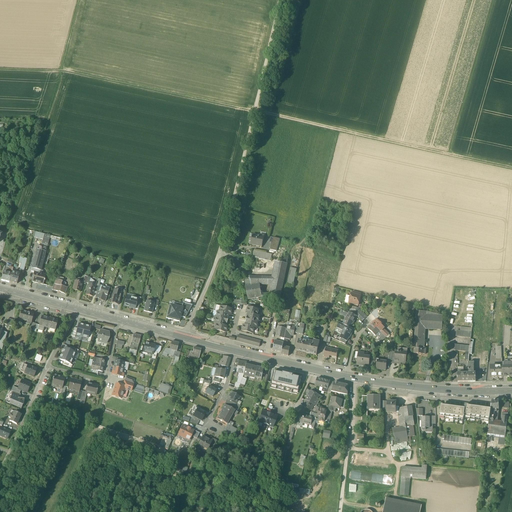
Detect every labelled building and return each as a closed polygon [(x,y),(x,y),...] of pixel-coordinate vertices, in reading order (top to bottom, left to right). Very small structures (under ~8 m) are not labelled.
[(259,236),(253,234),(250,244),(262,247),(264,235),(260,234),(259,236)] [(277,251),(280,239),(273,237),(270,250),(277,251)] [(37,250),(32,268),(40,270),(41,271),(41,270),(46,252),(37,250)] [(272,255),(252,251),(251,257),(271,262),(272,255)] [(271,294),(270,299),(279,300),(287,264),(281,263),(276,262),(273,277),(272,284),(271,294)] [(287,285),(293,286),(297,269),(291,268),(287,285)] [(12,271),(11,274),(9,282),(17,284),(19,274),(15,273),(16,272),(12,271)] [(9,273),(3,272),(1,281),(9,283),(9,282),(11,274),(9,273)] [(39,274),(34,272),(32,282),(43,285),(46,275),(39,274)] [(273,277),(249,276),(250,280),(251,284),(253,292),(261,290),(259,285),(259,283),(261,283),(272,284),(273,277)] [(95,282),(90,279),(90,278),(88,278),(86,283),(89,284),(87,289),(85,295),(93,297),(92,297),(93,293),(94,293),(94,292),(96,286),(96,283),(95,282)] [(82,282),(75,281),(73,290),(80,292),(82,282)] [(60,287),(54,284),(52,290),(65,294),(67,288),(61,286),(60,287)] [(261,290),(253,292),(251,284),(246,285),(249,299),(262,296),(261,294),(261,290)] [(103,289),(101,289),(100,292),(98,298),(101,299),(101,300),(105,301),(107,295),(109,288),(104,286),(103,289)] [(117,294),(113,293),(110,303),(118,305),(121,296),(116,295),(117,294)] [(361,296),(351,293),(350,296),(346,295),(345,302),(358,305),(361,296)] [(137,299),(126,296),(123,306),(135,309),(138,299),(137,299)] [(154,303),(146,301),(144,311),(152,313),(154,303)] [(184,308),(181,317),(185,318),(192,306),(183,304),(182,308),(184,308)] [(182,308),(170,305),(166,319),(180,323),(181,317),(184,308),(182,308)] [(232,309),(220,306),(219,312),(228,315),(230,315),(232,309)] [(260,310),(248,307),(247,313),(248,314),(258,316),(260,310)] [(359,309),(356,311),(364,319),(367,317),(359,309)] [(354,315),(345,310),(344,312),(343,313),(342,315),(348,318),(346,321),(345,321),(343,325),(350,328),(352,324),(353,325),(357,317),(357,316),(354,315)] [(33,314),(21,311),(19,320),(24,321),(24,323),(31,325),(33,314)] [(364,319),(356,311),(356,312),(354,315),(357,316),(357,317),(358,317),(362,322),(364,319)] [(443,316),(426,312),(417,311),(416,318),(426,319),(425,329),(442,330),(443,316)] [(219,312),(217,312),(215,318),(227,321),(228,317),(227,317),(228,315),(219,312)] [(258,316),(248,314),(248,316),(247,316),(247,319),(259,323),(260,317),(258,316)] [(49,319),(41,317),(39,326),(44,327),(47,328),(49,319)] [(227,321),(215,318),(214,323),(216,324),(225,326),(226,323),(227,321)] [(426,319),(416,318),(414,346),(417,346),(417,347),(420,347),(424,348),(425,329),(426,319)] [(14,321),(8,319),(6,325),(12,327),(14,321)] [(57,321),(49,319),(47,328),(55,330),(57,321)] [(259,323),(247,319),(246,323),(246,325),(255,328),(257,328),(259,323)] [(377,319),(371,325),(374,329),(376,327),(381,332),(383,335),(386,337),(389,334),(383,329),(385,327),(377,319)] [(82,337),(85,326),(78,324),(77,329),(75,336),(82,337)] [(225,326),(216,324),(214,330),(226,333),(227,327),(225,326)] [(343,325),(341,324),(341,325),(340,327),(339,328),(344,331),(342,335),(341,334),(339,338),(341,339),(346,342),(347,342),(349,338),(354,330),(350,328),(343,325)] [(246,325),(243,325),(242,331),(254,334),(255,328),(246,325)] [(374,329),(371,325),(367,328),(376,337),(378,335),(381,332),(376,327),(374,329)] [(85,326),(82,337),(88,339),(90,332),(91,327),(85,326)] [(286,329),(278,327),(276,337),(285,339),(286,329)] [(292,328),(287,327),(286,329),(285,339),(287,339),(287,340),(290,340),(291,334),(293,335),(294,333),(295,327),(294,327),(292,327),(292,328)] [(104,331),(101,330),(98,336),(98,339),(100,339),(100,342),(106,344),(109,339),(108,333),(104,333),(104,331)] [(141,336),(134,334),(132,342),(138,344),(141,336)] [(261,341),(238,335),(236,341),(260,347),(261,341)] [(309,341),(299,339),(297,351),(306,353),(309,341)] [(284,343),(275,341),(273,351),(282,353),(283,346),(284,343)] [(314,341),(314,342),(309,341),(306,353),(317,355),(320,342),(314,341)] [(138,344),(132,342),(130,349),(137,351),(138,344)] [(179,343),(171,342),(169,349),(169,350),(174,351),(177,352),(179,343)] [(155,345),(145,343),(142,352),(143,352),(143,351),(147,352),(147,353),(152,355),(153,355),(153,351),(155,345)] [(286,347),(283,346),(282,353),(281,354),(288,356),(290,348),(286,347)] [(420,347),(417,347),(417,346),(414,346),(414,354),(425,354),(426,348),(424,348),(420,347)] [(64,348),(62,354),(73,358),(76,352),(69,350),(64,348)] [(338,351),(326,348),(324,357),(329,358),(330,356),(337,358),(338,351)] [(407,353),(395,351),(394,363),(405,365),(407,353)] [(71,364),(73,358),(62,354),(59,360),(64,362),(71,364)] [(230,358),(222,356),(219,365),(227,367),(230,358)] [(370,359),(363,358),(363,357),(358,356),(357,365),(368,366),(370,359)] [(105,360),(93,358),(91,369),(103,372),(105,360)] [(126,363),(115,361),(113,367),(123,369),(124,365),(125,366),(126,363)] [(387,362),(377,361),(376,370),(386,371),(387,362)] [(511,363),(508,363),(502,363),(502,365),(502,377),(511,377),(511,363)] [(257,367),(246,364),(245,368),(243,374),(243,375),(250,377),(254,378),(254,377),(257,367)] [(30,366),(27,365),(24,373),(34,377),(37,369),(30,366)] [(502,365),(491,366),(491,372),(490,372),(490,378),(502,377),(502,365)] [(123,369),(113,367),(112,374),(123,377),(123,374),(122,374),(123,369)] [(264,369),(257,367),(254,377),(261,379),(264,369)] [(225,371),(216,369),(214,377),(220,379),(223,379),(225,371)] [(274,370),(270,388),(298,394),(303,377),(274,370)] [(464,373),(458,373),(458,382),(469,382),(468,373),(464,373)] [(65,378),(54,375),(51,386),(62,389),(65,378)] [(330,381),(317,378),(315,386),(323,388),(322,392),(327,393),(330,381)] [(81,382),(70,379),(68,390),(79,392),(79,391),(81,382)] [(31,384),(21,380),(18,389),(21,390),(27,393),(31,384)] [(348,385),(334,382),(332,391),(348,395),(348,385)] [(98,386),(87,383),(85,392),(85,393),(87,393),(96,395),(98,386)] [(126,387),(125,390),(132,392),(134,386),(124,383),(123,386),(126,387)] [(123,386),(116,384),(112,397),(122,400),(125,390),(126,387),(123,386)] [(216,390),(209,386),(205,393),(213,397),(216,390)] [(314,393),(311,391),(306,401),(314,405),(317,399),(319,397),(314,394),(314,393)] [(240,397),(231,392),(227,400),(236,404),(240,397)] [(19,398),(12,395),(10,400),(11,400),(10,403),(21,408),(22,404),(21,404),(22,402),(23,402),(24,399),(18,398),(19,398)] [(380,397),(362,396),(362,421),(361,421),(361,431),(367,432),(367,407),(374,407),(374,408),(375,408),(375,410),(380,410),(380,401),(380,397)] [(342,400),(332,398),(331,405),(336,407),(340,408),(342,400)] [(236,404),(227,400),(226,402),(236,408),(238,410),(240,406),(236,404)] [(314,405),(306,401),(303,407),(312,411),(314,405)] [(499,401),(492,401),(490,409),(490,410),(495,410),(499,410),(499,401)] [(235,411),(236,408),(226,402),(224,405),(225,405),(235,411)] [(396,402),(387,402),(387,413),(396,413),(396,402)] [(225,405),(217,419),(227,425),(227,424),(228,425),(229,424),(231,425),(232,423),(229,421),(232,414),(233,414),(234,414),(236,415),(237,413),(238,413),(238,412),(235,411),(225,405)] [(490,409),(467,406),(468,405),(465,405),(464,409),(463,417),(489,420),(490,410),(490,409)] [(399,408),(398,409),(401,428),(392,430),(395,439),(397,443),(408,441),(407,437),(406,426),(412,425),(414,425),(411,406),(399,408)] [(464,409),(441,406),(440,417),(463,420),(463,417),(464,409)] [(205,414),(197,409),(194,407),(192,412),(195,413),(193,416),(200,420),(201,421),(205,414)] [(327,410),(319,408),(318,414),(317,417),(325,418),(327,410)] [(277,417),(262,411),(258,422),(273,427),(277,417)] [(21,415),(14,412),(12,415),(11,418),(9,421),(16,424),(21,415)] [(310,417),(299,414),(298,422),(311,425),(313,418),(310,417)] [(200,420),(193,416),(189,423),(197,425),(200,420)] [(493,423),(489,422),(486,439),(490,439),(490,437),(491,432),(495,432),(495,433),(496,434),(496,433),(497,423),(493,423)] [(502,422),(497,422),(497,423),(496,433),(506,434),(507,423),(502,422)] [(412,425),(406,426),(407,437),(409,437),(414,436),(412,425)] [(187,428),(182,426),(178,435),(187,439),(188,436),(190,436),(191,436),(193,432),(190,430),(190,429),(187,428)] [(236,431),(226,426),(223,432),(233,437),(236,431)] [(10,432),(0,427),(0,432),(0,436),(7,440),(10,432)] [(323,437),(330,439),(331,431),(324,430),(323,437)] [(506,434),(496,433),(496,434),(495,433),(495,432),(491,432),(490,437),(499,438),(498,444),(505,444),(506,434)] [(471,439),(444,435),(444,439),(444,441),(471,445),(471,439)] [(212,441),(203,436),(198,445),(208,450),(210,445),(212,441)] [(164,442),(158,440),(156,448),(162,449),(164,442)] [(469,452),(436,449),(435,455),(469,458),(469,452)] [(422,469),(402,468),(401,478),(411,478),(426,479),(427,466),(422,466),(422,469)] [(411,478),(401,478),(401,481),(400,495),(409,496),(410,481),(410,479),(411,479),(411,478)] [(420,511),(422,506),(386,498),(383,511),(420,511)]
